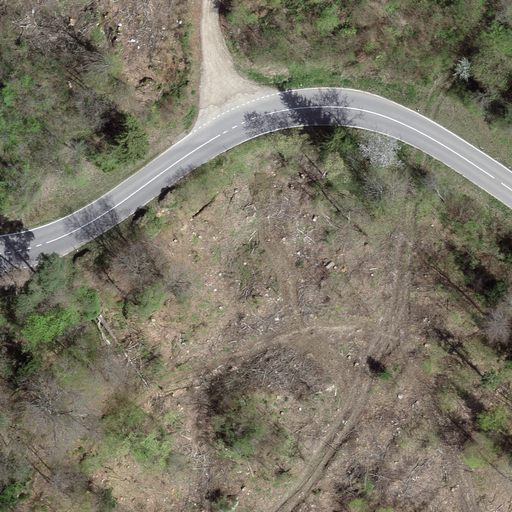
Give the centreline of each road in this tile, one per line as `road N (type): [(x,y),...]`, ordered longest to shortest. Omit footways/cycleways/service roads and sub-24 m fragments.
road 1 (tertiary): [(0,253),(65,236),(222,133),(288,109),(377,113),(511,190)]
road 2 (track): [(239,124),(214,52),(212,0)]
